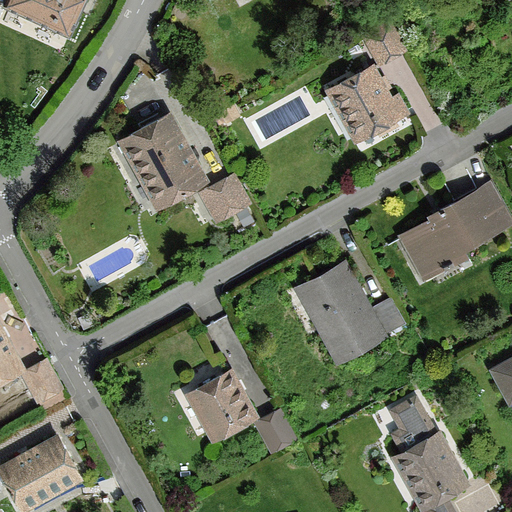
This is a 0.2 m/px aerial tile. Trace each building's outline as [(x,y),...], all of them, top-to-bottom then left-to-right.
[(0,0),(73,32),(86,0),(0,0)] [(366,34),(380,62),(409,47),(395,20),(366,34)] [(328,88),(356,141),(414,110),(403,90),(398,93),(380,62),(328,88)] [(212,177),(174,109),(121,139),(159,206),(212,177)] [(252,202),(236,173),(202,192),(219,221),(252,202)] [(511,225),(511,212),(493,180),(400,233),(427,281),(473,255),(470,249),(511,225)] [(392,333),(348,257),(298,286),(341,362),(392,333)] [(39,401),(64,388),(48,358),(32,367),(1,307),(0,306),(0,385),(24,373),(39,401)] [(511,357),(488,371),(508,407),(511,404),(511,357)] [(234,366),(187,392),(215,443),(262,417),(234,366)] [(477,485),(421,390),(390,408),(401,427),(395,431),(407,450),(396,456),(426,508),(419,511),(462,511),(454,498),(477,485)] [(85,478),(60,432),(0,465),(26,511),(85,478)]
